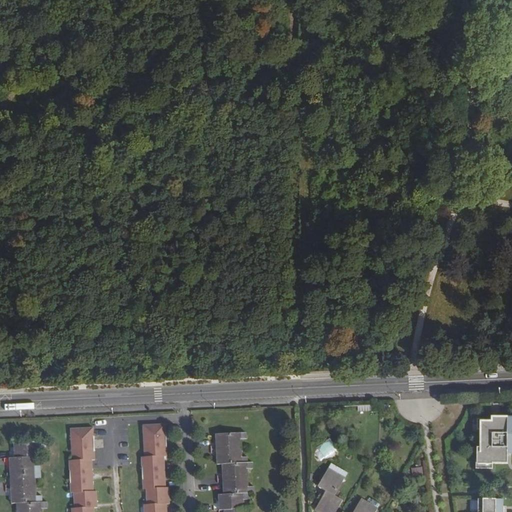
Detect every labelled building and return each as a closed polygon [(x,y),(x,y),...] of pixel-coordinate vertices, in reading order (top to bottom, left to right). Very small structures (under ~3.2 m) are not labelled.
[(386,320),(371,321),(371,331),(367,332),(367,338),(372,337),(372,342),(387,341),(386,320)] [(298,352),(298,361),(311,361),(311,352),(298,352)] [(494,419),(479,419),(479,429),(482,429),(482,447),(478,447),(478,465),(493,464),(493,463),(508,463),(509,451),(511,451),(511,418),(509,419),(509,421),(494,421),(494,419)] [(167,511),(167,503),(170,503),(169,488),(166,488),(165,456),(168,456),(166,425),(143,426),(145,457),(143,457),(144,489),(147,488),(148,504),(145,504),(145,511),(94,511),(94,507),(98,507),(97,491),(94,492),(92,460),(95,459),(93,428),(71,429),(73,460),(70,460),(71,493),(74,492),(75,508),(72,508),(72,511),(167,511)] [(251,511),(251,509),(246,509),(245,499),(251,499),(250,493),(255,493),(255,488),(249,488),(248,468),(253,468),(253,462),(249,462),(248,456),(243,456),(242,438),(247,438),(247,432),(217,434),(218,464),(223,464),(225,494),(220,495),(221,510),(226,510),(226,511),(251,511)] [(319,461),(336,451),(330,440),(312,450),(319,461)] [(45,441),(15,443),(16,458),(10,458),(12,504),(17,504),(17,511),(42,511),(43,508),(48,508),(48,502),(42,503),(42,496),(37,496),(37,479),(42,479),(41,466),(36,466),(36,457),(41,457),(40,447),(46,447),(45,441)] [(316,509),(322,511),(336,511),(342,502),(335,497),(345,480),(337,476),(335,479),(327,473),(318,487),(326,492),(316,509)] [(503,511),(504,500),(479,500),(478,511),(503,511)] [(354,511),(371,511),(368,510),(369,506),(361,502),(354,511)] [(368,510),(371,511),(376,511),(379,507),(371,503),(369,506),(368,510)]
